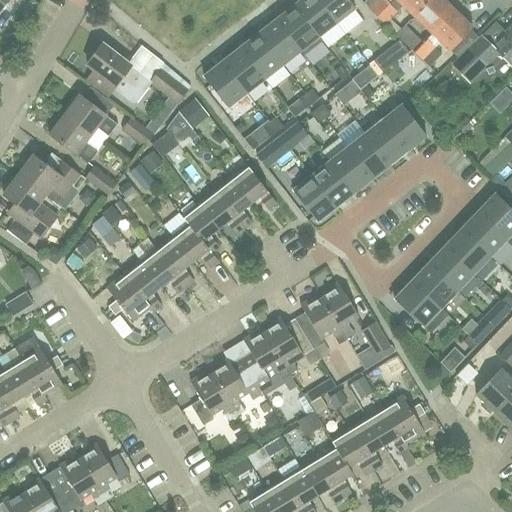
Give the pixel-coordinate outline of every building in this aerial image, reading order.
[(0,0),(0,11),(4,6),(14,14),(24,0),(0,0)] [(336,22),(318,0),(299,0),(293,5),(321,40),(318,36),(336,22)] [(354,8),(347,0),(318,0),(336,22),(354,8)] [(385,0),(376,0),(368,9),(376,17),(382,10),(389,4),(385,0)] [(396,0),(411,14),(424,0),(396,0)] [(432,34),(454,11),(447,4),(449,2),(447,0),(431,0),(415,17),(432,34)] [(382,10),(376,17),(385,25),(397,12),(389,4),(382,10)] [(321,40),(293,5),(275,19),(303,55),(321,40)] [(454,11),(432,34),(449,50),(471,27),(469,25),(471,23),(463,15),(461,17),(454,11)] [(303,55),(275,19),(257,33),(282,65),(299,52),(302,55),(303,55)] [(469,83),(499,55),(511,67),(511,23),(490,46),(480,35),(439,75),(449,85),(460,74),(469,83)] [(282,65),(257,33),(239,47),(264,79),(282,65)] [(398,40),(385,50),(395,62),(408,52),(398,40)] [(426,40),(413,53),(421,61),(434,48),(426,40)] [(148,82),(149,81),(101,44),(86,64),(94,69),(86,79),(108,95),(122,76),(141,91),(148,82)] [(264,79),(239,47),(221,62),(245,94),(264,79)] [(245,94),(221,62),(202,76),(227,108),(245,94)] [(359,90),(365,85),(377,76),(368,65),(351,79),(352,80),(359,90)] [(341,80),(347,75),(340,66),(334,71),(341,80)] [(188,90),(159,68),(149,81),(148,82),(176,104),(188,90)] [(342,105),(360,91),(359,90),(352,80),(346,85),(334,95),(342,105)] [(367,99),(373,94),(365,85),(359,90),(360,91),(367,99)] [(511,95),(504,87),(496,95),(505,104),(511,97),(511,95)] [(318,98),(311,89),(304,94),(312,103),(318,98)] [(305,108),(312,103),(304,94),(298,99),(305,108)] [(63,115),(90,135),(96,128),(108,136),(117,124),(78,95),(63,115)] [(208,115),(194,98),(177,111),(192,129),(208,115)] [(330,113),(322,104),(316,109),(323,118),(330,113)] [(425,136),(401,104),(382,118),(407,150),(425,136)] [(323,118),(316,109),(310,114),(317,123),(323,118)] [(90,135),(63,115),(48,134),(87,164),(97,151),(85,143),(90,135)] [(121,130),(143,147),(153,134),(131,117),(121,130)] [(282,127),(275,117),(268,122),(276,132),(282,127)] [(407,150),(382,118),(364,133),(389,165),(407,150)] [(174,119),(166,129),(175,140),(184,133),(174,119)] [(269,136),(276,132),(268,122),(262,127),(269,136)] [(511,155),(511,129),(499,142),(511,156),(511,155)] [(294,141),(286,132),(280,137),(287,146),(294,141)] [(389,165),(364,133),(346,147),(371,179),(389,165)] [(281,151),(287,146),(280,137),(274,142),(281,151)] [(371,179),(346,147),(328,161),(353,193),(371,179)] [(139,162),(149,174),(163,164),(153,151),(139,162)] [(32,155),(17,175),(45,196),(45,195),(55,202),(59,196),(63,199),(81,175),(61,160),(53,171),(32,155)] [(353,193),(328,161),(310,175),(335,207),(353,193)] [(129,172),(144,191),(154,183),(138,164),(129,172)] [(230,178),(250,204),(258,197),(268,211),(277,204),(266,191),(246,165),(230,178)] [(116,183),(94,166),(85,178),(107,196),(116,183)] [(45,196),(17,175),(2,195),(13,203),(6,214),(40,240),(58,216),(40,202),(45,196)] [(335,207),(310,175),(291,190),(316,222),(335,207)] [(230,178),(214,191),(244,229),(252,223),(242,210),(250,204),(230,178)] [(125,197),(135,190),(128,181),(119,188),(125,197)] [(244,229),(214,191),(197,203),(217,229),(225,223),(236,236),(244,229)] [(511,210),(494,193),(476,212),(505,240),(511,246),(511,210)] [(217,229),(197,203),(181,216),(187,224),(213,254),(220,248),(210,235),(217,229)] [(102,213),(103,215),(109,222),(118,215),(111,206),(102,213)] [(505,240),(476,212),(460,228),(490,256),(505,240)] [(103,215),(92,223),(100,233),(111,225),(109,222),(103,215)] [(187,224),(171,236),(192,262),(200,256),(210,269),(219,262),(213,254),(187,224)] [(490,256),(460,228),(444,246),(473,274),(490,256)] [(170,237),(156,249),(186,288),(194,281),(184,269),(192,262),(171,236),(170,237)] [(89,238),(77,249),(84,257),(96,246),(89,238)] [(473,274),(444,246),(427,263),(456,291),(473,274)] [(45,257),(55,264),(62,254),(52,247),(45,257)] [(154,250),(139,261),(160,287),(168,281),(178,294),(186,288),(156,249),(154,250)] [(138,263),(122,275),(135,292),(148,308),(149,308),(153,314),(162,306),(152,294),(160,287),(139,261),(138,263)] [(456,291),(427,263),(411,280),(440,308),(456,291)] [(78,274),(71,279),(84,295),(91,289),(78,274)] [(119,304),(135,292),(122,275),(106,288),(116,300),(119,304)] [(37,276),(27,282),(31,289),(41,283),(39,281),(37,276)] [(440,308),(411,280),(393,299),(429,333),(447,314),(440,308)] [(321,298),(346,340),(354,335),(347,323),(357,317),(337,282),(329,287),(331,291),(321,298)] [(132,321),(148,308),(135,292),(119,304),(116,300),(111,303),(115,308),(118,312),(122,309),(132,321)] [(511,306),(511,300),(506,295),(501,301),(509,309),(511,306)] [(304,312),(294,318),(312,349),(322,343),(320,339),(331,333),(338,345),(346,340),(321,298),(310,304),(307,300),(299,305),(304,312)] [(115,308),(111,303),(107,307),(114,315),(118,312),(115,308)] [(483,317),(493,326),(501,318),(491,308),(483,317)] [(312,349),(294,318),(284,325),(279,317),(271,322),(274,326),(264,332),(289,374),(297,370),(293,364),(304,357),(302,354),(312,349)] [(483,317),(476,325),(486,334),(493,326),(483,317)] [(375,322),(360,331),(375,356),(390,347),(375,322)] [(289,374),(264,332),(253,339),(250,335),(242,340),(258,366),(248,371),(262,394),(263,396),(284,383),(289,391),(296,386),(289,374)] [(471,350),(476,344),(468,335),(462,341),(471,350)] [(57,356),(47,361),(39,348),(33,337),(14,348),(20,359),(31,377),(59,360),(57,356)] [(511,339),(498,355),(511,368),(511,366),(511,339)] [(329,357),(316,367),(323,377),(337,366),(329,357)] [(20,359),(3,369),(20,397),(29,392),(38,406),(46,401),(31,377),(20,359)] [(262,394),(248,371),(238,378),(226,359),(218,363),(221,368),(210,374),(236,416),(244,411),(236,399),(247,393),(252,400),(262,394)] [(59,360),(31,377),(46,401),(47,401),(43,395),(61,384),(53,370),(62,365),(59,360)] [(477,373),(467,363),(460,370),(455,375),(465,385),(477,373)] [(494,412),(511,392),(511,379),(500,368),(475,395),(494,412)] [(3,369),(0,371),(0,403),(11,422),(20,417),(11,403),(20,397),(3,369)] [(236,416),(210,374),(200,381),(197,376),(189,381),(200,399),(190,405),(202,425),(213,419),(211,415),(221,409),(228,421),(236,416)] [(364,377),(351,384),(360,400),(373,392),(364,377)] [(308,403),(319,397),(320,396),(314,386),(301,395),(302,397),(307,404),(308,403)] [(340,391),(329,398),(335,409),(346,402),(340,391)] [(511,392),(494,412),(511,429),(511,392)] [(383,407),(394,425),(421,408),(418,404),(409,409),(401,396),(383,407)] [(313,412),(313,411),(308,403),(307,404),(302,397),(298,400),(307,415),(313,412)] [(0,403),(0,423),(3,428),(11,422),(0,403)] [(365,418),(382,446),(391,440),(399,455),(409,449),(405,443),(394,425),(383,407),(365,418)] [(394,425),(405,443),(423,432),(415,418),(424,413),(421,408),(394,425)] [(321,427),(313,412),(307,415),(297,421),(305,436),(321,427)] [(274,415),(267,419),(266,426),(270,433),(281,426),(274,415)] [(348,429),(373,471),(382,465),(373,451),(382,446),(365,418),(348,429)] [(347,467),(356,462),(365,476),(373,471),(348,429),(330,439),(334,446),(347,467)] [(241,451),(252,444),(245,434),(238,438),(236,444),(241,451)] [(438,443),(441,448),(449,443),(444,435),(439,438),(438,443)] [(262,447),(269,458),(287,447),(280,437),(262,447)] [(80,459),(105,501),(113,496),(106,484),(116,477),(119,481),(129,475),(117,454),(106,461),(96,443),(88,448),(90,452),(80,459)] [(317,457),(343,499),(351,493),(343,479),(351,474),(347,467),(334,446),(317,457)] [(271,461),(269,458),(262,447),(247,457),(255,470),(271,461)] [(300,467),(317,495),(325,490),(334,504),(343,499),(317,457),(300,467)] [(105,501),(80,459),(69,465),(66,461),(58,466),(70,485),(60,490),(72,510),(82,504),(79,500),(90,494),(97,505),(105,501)] [(282,478),(303,511),(315,511),(308,500),(317,495),(300,467),(282,478)] [(39,478),(30,483),(33,487),(22,493),(33,511),(72,511),(72,510),(60,490),(50,496),(39,478)] [(265,489),(278,511),(288,511),(290,511),(303,511),(282,478),(265,489)] [(247,499),(254,511),(278,511),(265,489),(247,499)] [(33,511),(22,493),(12,500),(9,496),(1,501),(8,511),(33,511)]
